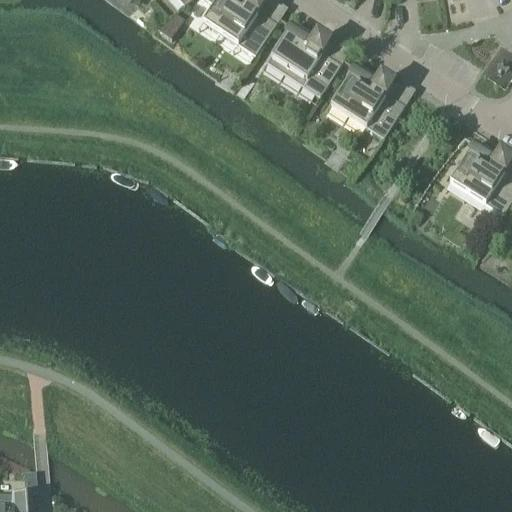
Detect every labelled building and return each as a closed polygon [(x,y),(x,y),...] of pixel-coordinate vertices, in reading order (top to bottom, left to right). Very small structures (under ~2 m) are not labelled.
[(175,0),(184,11),(196,0),(175,0)] [(199,0),(214,10),(203,26),(255,61),(281,23),(279,23),(275,29),(259,18),(266,7),(255,0),(252,0),(250,3),(245,0),(199,0)] [(267,69),(303,92),(320,103),(344,65),(343,64),(340,70),(323,59),(330,48),(317,40),(314,45),(291,30),(267,69)] [(387,100),(394,90),(381,81),(378,86),(355,72),(331,110),(384,144),(404,112),(387,100)] [(503,221),(511,206),(511,181),(506,177),(511,167),(511,166),(500,158),(497,163),(474,148),(450,187),(503,221)] [(0,498),(0,511),(27,511),(26,499),(13,499),(12,499),(0,498)]
